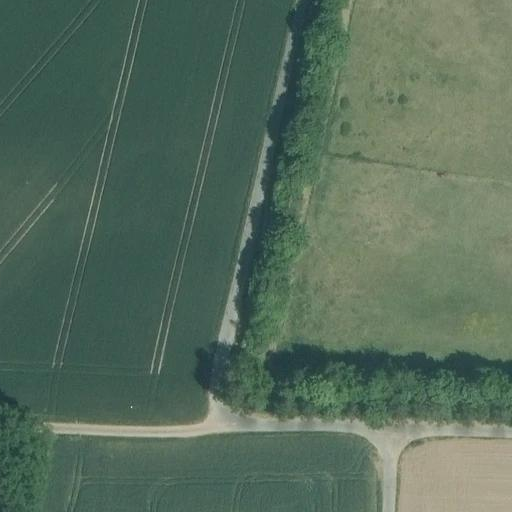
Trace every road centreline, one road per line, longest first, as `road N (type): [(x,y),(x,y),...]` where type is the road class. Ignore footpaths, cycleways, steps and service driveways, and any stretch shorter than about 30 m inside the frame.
road 1 (unclassified): [(216,426),(215,383),(303,0)]
road 2 (unclassified): [(0,430),(114,440),(216,426)]
road 3 (unclassified): [(391,430),(216,426)]
road 4 (unclassified): [(391,430),(511,434)]
